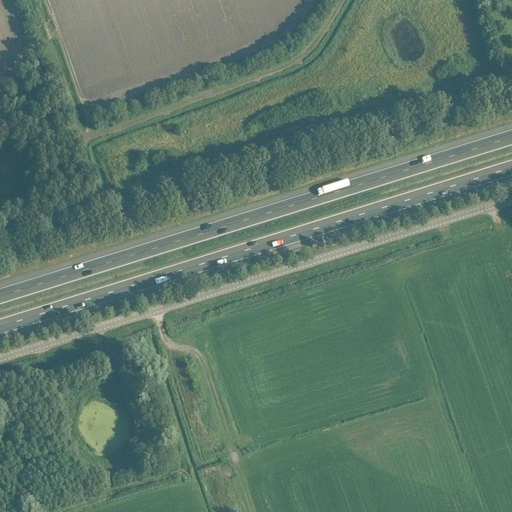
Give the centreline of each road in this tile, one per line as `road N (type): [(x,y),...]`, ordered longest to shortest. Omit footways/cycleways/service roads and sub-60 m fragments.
road 1 (unclassified): [(0,254),(511,93)]
road 2 (motorway): [(0,326),(511,167)]
road 3 (motorway): [(511,136),(0,295)]
road 4 (unclassified): [(511,199),(143,313)]
road 5 (unclassified): [(0,358),(143,313)]
